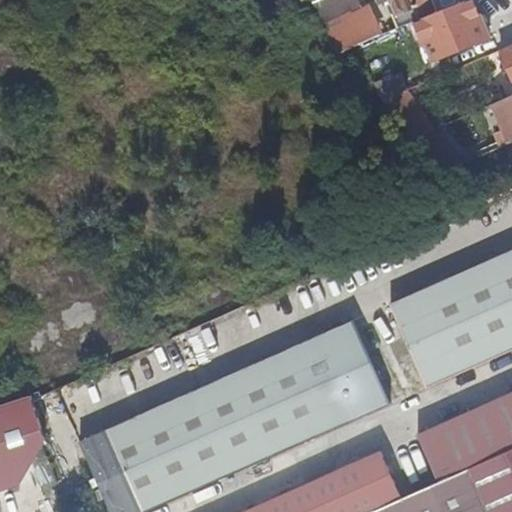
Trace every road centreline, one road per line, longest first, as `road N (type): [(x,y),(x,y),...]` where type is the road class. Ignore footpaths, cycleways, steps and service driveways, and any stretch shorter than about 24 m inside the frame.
road 1 (unknown): [(101,410),(511,219)]
road 2 (unknown): [(184,511),(511,370)]
